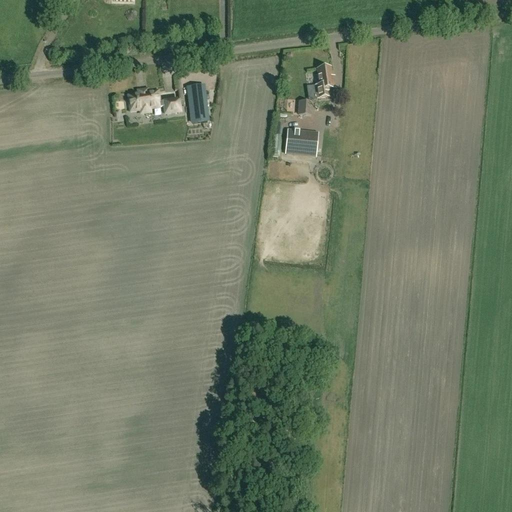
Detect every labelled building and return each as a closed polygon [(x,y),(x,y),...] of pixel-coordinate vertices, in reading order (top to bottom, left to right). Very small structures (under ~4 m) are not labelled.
[(329,69),(328,67),(327,66),(324,67),(323,68),(323,70),(317,71),(319,86),(308,88),(310,100),(317,99),(330,97),(329,89),(336,89),(334,78),(332,78),(331,69),(329,69)] [(145,93),(145,92),(144,92),(144,93),(140,94),(140,92),(139,93),(139,94),(138,94),(138,96),(128,97),(128,101),(127,101),(127,102),(128,102),(129,108),(128,108),(128,109),(129,109),(130,113),(140,111),(140,113),(142,113),(142,114),(143,114),(143,113),(147,112),(147,113),(148,113),(148,112),(149,112),(149,110),(163,108),(164,115),(166,115),(166,116),(167,116),(167,115),(177,113),(177,115),(178,115),(178,113),(180,113),(178,101),(177,102),(176,100),(175,100),(176,102),(166,103),(165,102),(164,102),(165,103),(163,103),(163,104),(160,104),(159,104),(158,98),(159,98),(159,97),(158,97),(157,93),(147,94),(147,93),(145,93)] [(207,123),(204,99),(190,101),(193,125),(207,123)] [(297,116),(311,116),(312,102),(305,102),(304,109),(297,109),(297,116)] [(315,160),(318,134),(288,131),(286,157),(315,160)]
